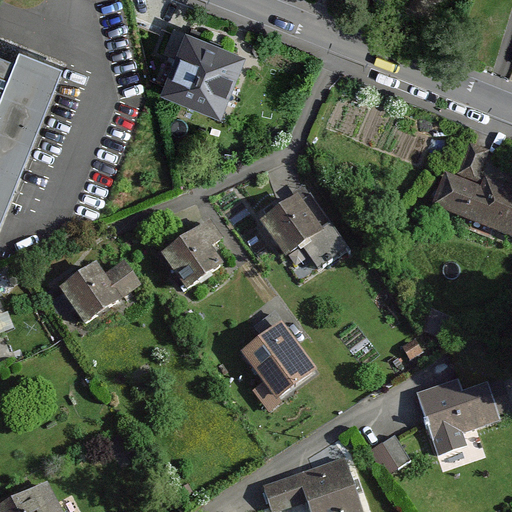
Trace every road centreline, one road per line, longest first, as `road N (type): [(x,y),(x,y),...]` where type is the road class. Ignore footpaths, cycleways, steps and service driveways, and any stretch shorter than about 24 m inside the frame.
road 1 (residential): [(511,106),(239,0)]
road 2 (residential): [(205,511),(454,361)]
